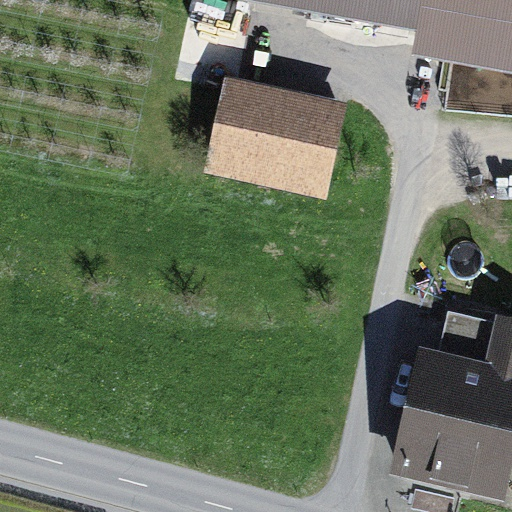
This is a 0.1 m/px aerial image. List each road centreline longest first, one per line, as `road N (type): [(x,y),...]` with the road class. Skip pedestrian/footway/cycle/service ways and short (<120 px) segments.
road 1 (track): [(263,60),(437,103),(340,511)]
road 2 (tertiary): [(237,511),(0,445)]
